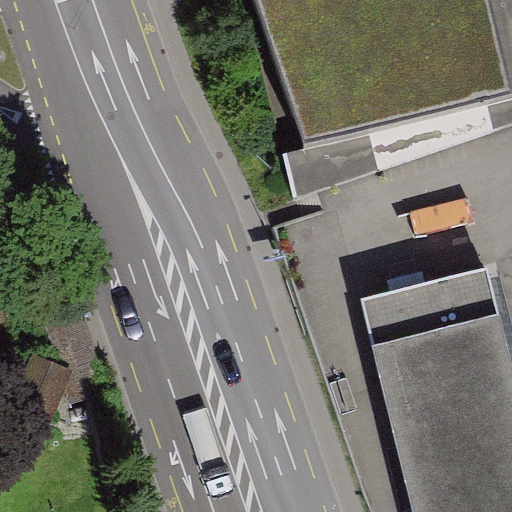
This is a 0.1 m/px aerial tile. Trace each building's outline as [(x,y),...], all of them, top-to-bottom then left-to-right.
[(248,0),(301,158),(367,141),(376,173),(492,133),(488,114),(508,108),(482,0),(248,0)] [(511,0),(482,0),(508,108),(488,114),(492,133),(511,126),(511,0)] [(291,201),(376,173),(367,141),(301,158),(281,162),(291,201)] [(416,251),(472,239),(467,213),(410,225),(416,251)] [(511,511),(511,377),(487,276),(363,307),(412,511),(511,511)] [(41,342),(64,434),(92,427),(68,334),(41,342)] [(16,456),(35,468),(56,429),(36,416),(16,456)]
